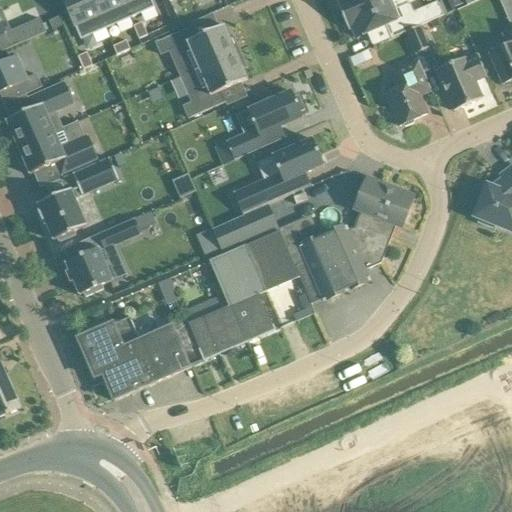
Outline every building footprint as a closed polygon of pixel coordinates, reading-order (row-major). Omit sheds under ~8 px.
[(63,0),(81,40),(102,31),(106,29),(93,0),(63,0)] [(93,0),(106,29),(130,19),(121,0),(93,0)] [(121,0),(130,19),(155,8),(151,0),(121,0)] [(339,0),(341,2),(337,4),(343,16),(380,0),(339,0)] [(410,3),(409,4),(407,0),(380,0),(343,16),(348,29),(352,28),(357,39),(386,26),(391,39),(406,33),(420,27),(444,16),(438,2),(414,12),(410,3)] [(463,0),(450,0),(455,11),(466,6),(463,0)] [(511,0),(500,0),(505,13),(511,10),(511,0)] [(0,53),(46,33),(40,19),(11,32),(2,10),(0,10),(0,53)] [(60,17),(49,22),(53,30),(64,26),(60,17)] [(139,40),(148,36),(142,23),(134,27),(139,40)] [(195,72),(240,52),(232,36),(229,38),(224,27),(199,38),(194,27),(156,43),(162,55),(175,49),(179,58),(187,55),(195,72)] [(438,68),(430,49),(420,27),(406,33),(419,61),(424,74),(438,68)] [(511,30),(506,32),(511,43),(489,53),(503,85),(506,84),(506,86),(510,86),(511,85),(511,30)] [(118,56),(130,50),(127,41),(114,47),(118,56)] [(240,52),(195,72),(202,89),(196,92),(199,100),(184,107),(190,119),(227,103),(222,92),(248,81),(243,70),(247,68),(240,52)] [(84,70),(93,67),(87,53),(78,57),(84,70)] [(0,94),(5,105),(49,85),(44,72),(34,76),(25,55),(5,64),(4,61),(0,62),(0,94)] [(487,78),(479,59),(477,56),(466,61),(465,59),(436,71),(454,112),(483,99),(475,83),(487,78)] [(419,61),(392,73),(399,89),(386,95),(399,127),(403,126),(405,128),(413,124),(414,121),(428,115),(419,96),(431,91),(424,74),(419,61)] [(32,110),(6,121),(11,132),(7,134),(15,150),(63,129),(56,113),(59,111),(55,102),(70,95),(65,83),(27,99),(32,110)] [(248,111),(256,130),(227,143),(235,161),(265,148),(261,137),(303,118),(301,112),(305,110),(299,97),(295,98),(292,92),(248,111)] [(63,129),(14,151),(22,167),(25,165),(30,176),(34,174),(56,165),(61,176),(62,176),(98,160),(88,136),(70,144),(63,129)] [(265,181),(234,194),(244,217),(269,206),(293,195),(288,182),(306,174),(325,167),(313,140),(273,157),(280,174),(265,181)] [(52,199),(38,205),(41,211),(39,211),(45,225),(47,225),(54,241),(58,240),(59,244),(76,236),(75,232),(87,227),(75,200),(119,181),(110,159),(73,175),(78,187),(52,199)] [(511,167),(500,177),(502,180),(492,188),(488,186),(475,217),(511,232),(511,167)] [(354,228),(382,264),(397,226),(402,228),(414,197),(367,179),(355,210),(362,212),(354,228)] [(244,217),(213,231),(222,251),(224,257),(280,232),(269,206),(244,217)] [(69,262),(66,263),(69,273),(66,274),(71,283),(73,282),(80,296),(84,295),(86,298),(104,290),(102,287),(113,282),(106,268),(112,265),(106,250),(113,247),(132,239),(141,235),(134,220),(84,242),(89,253),(69,262)] [(382,264),(354,228),(349,230),(347,227),(289,252),(307,295),(311,304),(322,299),(323,301),(371,281),(366,270),(382,264)] [(188,321),(175,327),(176,331),(187,356),(191,367),(204,361),(275,331),(267,313),(259,295),(266,292),(280,286),(300,278),(289,252),(282,237),(280,233),(280,232),(224,257),(210,262),(230,308),(189,325),(188,321)] [(303,311),(292,316),(294,322),(313,314),(305,295),(297,298),(303,311)] [(175,327),(174,328),(140,342),(130,319),(114,326),(113,325),(79,340),(95,378),(104,375),(115,402),(192,369),(191,367),(175,327)] [(0,418),(21,410),(0,362),(0,418)] [(478,425),(457,434),(478,480),(496,472),(500,482),(511,477),(511,470),(500,444),(489,449),(478,425)] [(448,467),(432,474),(448,511),(454,511),(468,506),(459,488),(478,480),(457,434),(437,443),(448,467)] [(417,452),(398,460),(414,495),(432,487),(417,452)] [(398,460),(381,468),(396,503),(414,495),(398,460)] [(381,468),(363,475),(372,496),(378,510),(396,503),(381,468)] [(363,475),(345,483),(356,509),(357,511),(374,511),(378,510),(372,496),(363,475)] [(511,511),(511,503),(492,511),(511,511)]
